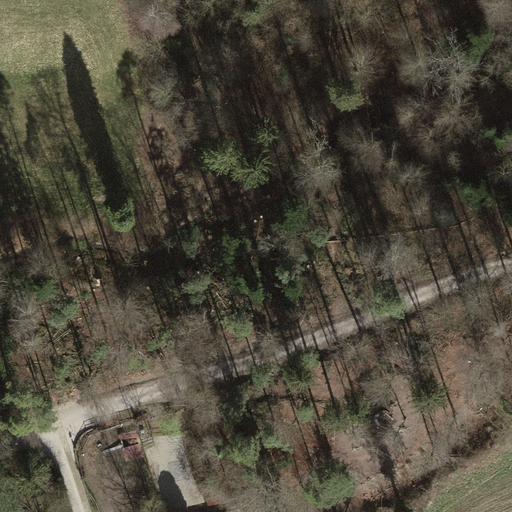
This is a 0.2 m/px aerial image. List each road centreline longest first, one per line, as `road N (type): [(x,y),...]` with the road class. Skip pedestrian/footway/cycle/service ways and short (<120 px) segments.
road 1 (track): [(53,416),(511,278)]
road 2 (residential): [(0,444),(53,416),(83,511)]
